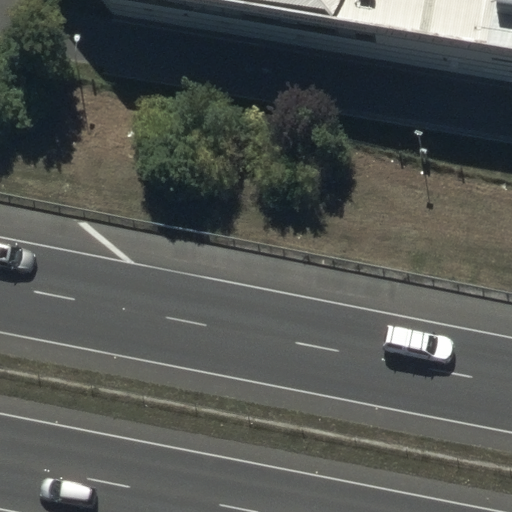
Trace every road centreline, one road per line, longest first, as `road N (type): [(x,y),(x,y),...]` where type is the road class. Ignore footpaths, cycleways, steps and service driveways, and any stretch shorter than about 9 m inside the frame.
road 1 (motorway): [(0,288),(511,388)]
road 2 (motorway): [(257,511),(0,461)]
